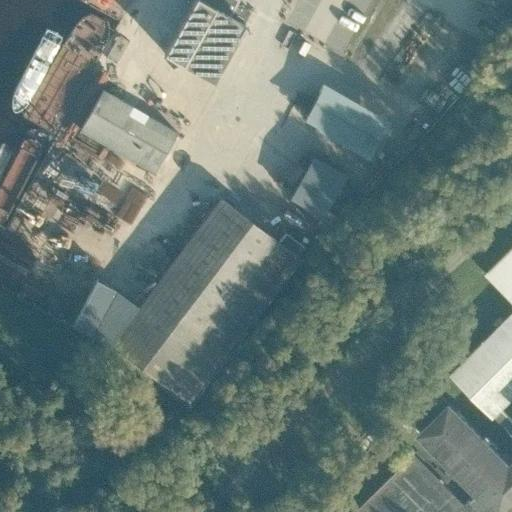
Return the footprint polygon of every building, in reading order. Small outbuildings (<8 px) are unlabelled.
[(211,85),(246,25),(203,0),(168,61),(211,85)] [(373,159),(391,126),(325,89),(306,123),(373,159)] [(181,137),(106,94),(83,133),(158,177),(181,137)] [(318,150),(298,198),(338,214),(357,167),(318,150)] [(139,312),(97,283),(66,330),(192,412),(302,262),(214,202),(139,312)] [(416,458),(357,511),(510,511),(511,511),(511,252),(484,279),(511,305),(511,313),(448,378),(511,441),(511,460),(508,465),(450,408),(413,442),(472,500),(465,507),(416,458)]
